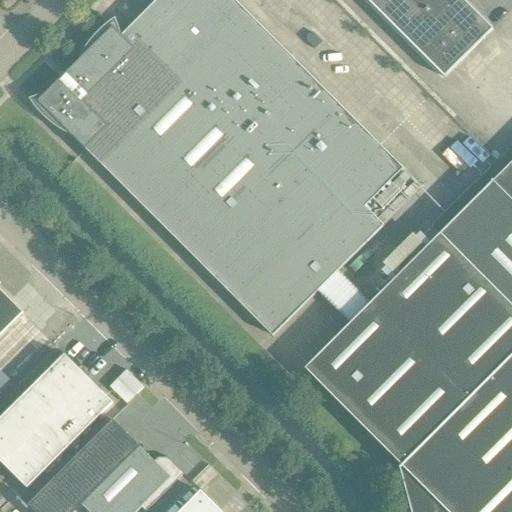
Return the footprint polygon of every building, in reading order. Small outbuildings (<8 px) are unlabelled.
[(48,97),(35,101),(43,111),(52,120),(62,128),(73,133),(71,136),(86,150),(273,337),(321,290),(336,274),(337,274),(384,226),(366,208),(404,170),(234,0),(159,0),(139,20),(122,37),(113,27),(113,28),(46,94),(48,97)] [(366,0),(445,78),(493,29),(463,0),(366,0)] [(354,322),(306,370),(402,466),(400,469),(411,511),(511,511),(511,164),(480,196),(450,226),(369,307),(354,322)] [(405,173),(377,201),(383,207),(411,179),(405,173)] [(413,236),(385,264),(393,273),(421,245),(413,236)] [(336,274),(321,290),(354,322),(369,307),(337,274),(336,274)] [(0,336),(23,314),(0,290),(0,336)] [(0,461),(28,489),(113,404),(65,355),(0,420),(0,461)] [(113,421),(28,507),(32,511),(75,511),(82,506),(88,511),(137,511),(142,508),(145,511),(146,511),(184,474),(168,458),(166,460),(161,460),(158,458),(155,462),(140,448),(113,421)] [(221,511),(201,492),(181,511),(221,511)]
